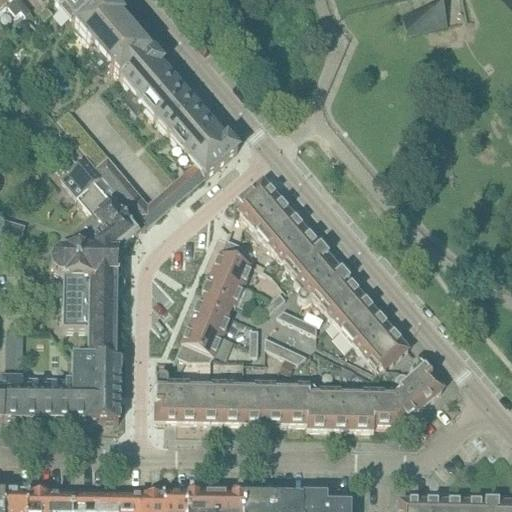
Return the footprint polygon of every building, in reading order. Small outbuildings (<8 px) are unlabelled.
[(29,16),(15,0),(0,0),(0,14),(7,8),(13,4),(20,12),(19,13),(24,20),(29,16)] [(70,23),(97,0),(57,0),(53,4),(70,23)] [(145,232),(203,182),(204,183),(237,154),(226,142),(223,144),(159,68),(161,66),(150,54),(148,56),(120,23),(122,21),(105,1),(88,16),(87,15),(82,19),(83,20),(70,31),(111,78),(112,77),(118,83),(192,170),(144,211),(103,164),(94,172),(101,181),(145,232)] [(15,17),(19,13),(20,12),(13,4),(7,8),(15,17)] [(442,7),(401,16),(406,38),(447,29),(442,7)] [(46,10),(37,17),(43,24),(52,17),(46,10)] [(80,209),(98,194),(93,188),(101,181),(94,172),(85,162),(59,184),(80,209)] [(271,226),(256,239),(280,266),(309,241),(291,220),(292,219),(277,201),(276,202),(261,186),(247,198),(271,226)] [(80,209),(92,223),(110,208),(98,194),(80,209)] [(226,227),(227,228),(228,228),(229,228),(230,228),(231,227),(233,226),(233,225),(234,225),(234,224),(234,223),(234,221),(234,220),(238,217),(256,239),(271,226),(247,198),(225,217),(224,218),(223,219),(223,220),(223,221),(222,222),(223,223),(223,224),(224,226),(225,227),(226,227)] [(38,223),(52,227),(56,211),(42,208),(38,223)] [(120,253),(136,239),(137,239),(120,219),(119,219),(110,208),(92,223),(62,249),(62,258),(58,258),(53,262),(50,269),(52,276),(59,280),(62,280),(61,305),(61,335),(88,335),(88,363),(113,364),(116,278),(120,278),(120,253)] [(300,307),(301,307),(303,307),(304,307),(305,307),(305,306),(306,306),(311,302),(327,321),(356,296),(347,285),(348,285),(340,275),(338,276),(333,270),(332,271),(325,262),(327,260),(318,250),(318,251),(309,241),(280,266),(296,284),(292,288),(299,296),(298,297),(297,298),(297,299),(296,300),(296,301),(296,302),(297,303),(297,304),(298,305),(300,307)] [(219,256),(213,271),(245,285),(251,270),(250,270),(252,265),(238,249),(226,244),(227,243),(226,243),(220,257),(219,256)] [(205,287),(198,302),(231,315),(233,310),(234,311),(245,285),(213,271),(206,287),(205,287)] [(374,316),(356,296),(327,321),(374,376),(381,370),(385,373),(406,354),(389,335),(390,334),(375,316),(374,316)] [(284,304),(282,301),(279,298),(269,306),(274,312),(284,304)] [(193,317),(187,333),(219,346),(221,341),(229,321),(229,320),(231,315),(198,302),(192,317),(193,317)] [(274,312),(269,306),(259,315),(264,321),(274,312)] [(275,321),(315,340),(315,330),(294,320),(282,315),(275,321)] [(181,348),(175,362),(176,362),(188,366),(209,366),(211,361),(212,362),(219,346),(187,333),(180,348),(181,348)] [(249,334),(248,347),(257,348),(257,334),(249,334)] [(264,342),(264,353),(297,368),(305,361),(264,342)] [(248,361),(251,361),(256,361),(257,348),(248,347),(248,361)] [(0,423),(1,423),(2,423),(2,422),(23,422),(37,423),(55,423),(70,423),(86,424),(86,426),(117,427),(118,406),(118,397),(118,365),(113,365),(113,364),(88,363),(72,364),(72,388),(66,388),(66,393),(21,392),(21,383),(4,383),(1,383),(0,383),(0,423)] [(440,395),(442,393),(418,366),(414,365),(409,369),(409,374),(414,379),(409,384),(404,378),(400,378),(394,382),(401,390),(392,398),(374,397),(373,430),(397,432),(401,429),(401,430),(441,396),(440,395)] [(154,427),(175,427),(197,428),(197,429),(221,430),(221,428),(262,429),(262,430),(286,431),(286,430),(306,430),(305,435),(327,435),(327,436),(351,437),(351,436),(373,436),(373,430),(374,397),(316,396),(311,391),(167,389),(167,381),(164,378),(158,378),(155,381),(154,427)] [(188,497),(185,500),(187,500),(186,511),(214,511),(215,500),(199,500),(197,497),(192,495),(188,497)] [(3,496),(2,511),(25,511),(25,497),(3,496)] [(214,511),(242,511),(243,501),(240,497),(236,496),(232,497),(230,501),(215,500),(214,511)] [(25,497),(25,511),(48,511),(49,498),(25,497)] [(50,498),(49,498),(48,511),(71,511),(72,501),(50,501),(50,498)] [(118,502),(117,511),(140,511),(141,499),(139,499),(139,502),(118,502)] [(140,511),(163,511),(164,499),(141,499),(140,511)] [(163,511),(186,511),(187,500),(185,500),(177,500),(164,499),(163,511)] [(72,501),(71,511),(94,511),(94,501),(72,501)] [(117,511),(118,502),(94,501),(94,511),(117,511)] [(243,501),(242,511),(270,511),(271,501),(243,501)] [(270,511),(301,511),(302,502),(271,501),(270,511)] [(347,511),(348,511),(330,510),(330,502),(302,502),(301,511),(347,511)]
